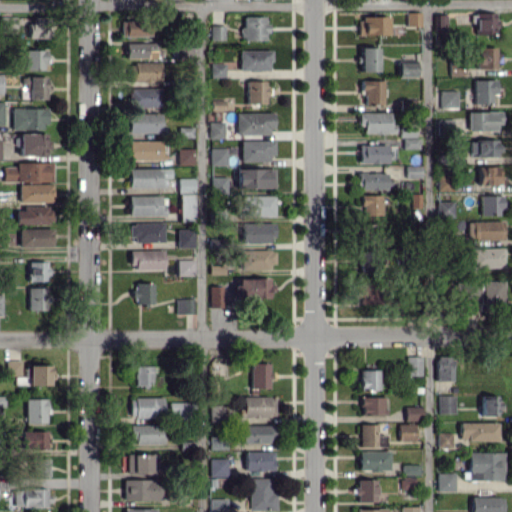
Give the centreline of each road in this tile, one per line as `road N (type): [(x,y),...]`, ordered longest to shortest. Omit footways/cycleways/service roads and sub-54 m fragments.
road 1 (residential): [(0,339),(511,334)]
road 2 (residential): [(87,0),(87,511)]
road 3 (residential): [(313,0),(313,511)]
